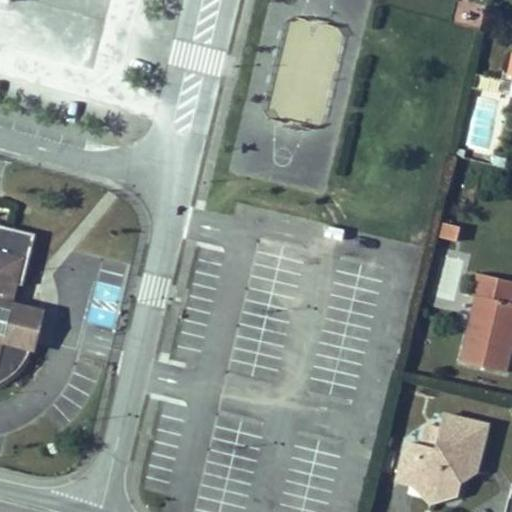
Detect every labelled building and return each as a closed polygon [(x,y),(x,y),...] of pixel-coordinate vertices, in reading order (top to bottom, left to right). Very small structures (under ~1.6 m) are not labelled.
[(508,91),(511,77),(511,67),(501,66),(496,88),(508,91)] [(442,223),(438,239),(455,243),(458,227),(442,223)] [(0,390),(1,390),(5,388),(8,385),(12,383),(15,380),(17,377),(20,373),(22,370),(25,366),(27,362),(28,358),(30,354),(31,351),(0,343),(0,318),(6,320),(12,294),(19,296),(31,243),(0,235),(0,390)] [(502,359),(494,356),(503,322),(500,321),(506,299),(464,287),(458,309),(464,312),(447,381),(493,392),(502,359)] [(511,324),(503,322),(494,356),(502,359),(511,324)] [(455,457),(470,461),(479,424),(436,414),(426,450),(396,442),(386,482),(402,486),(444,496),(449,481),(455,457)] [(468,471),(470,461),(455,457),(449,481),(468,471)] [(402,486),(421,507),(444,496),(402,486)]
